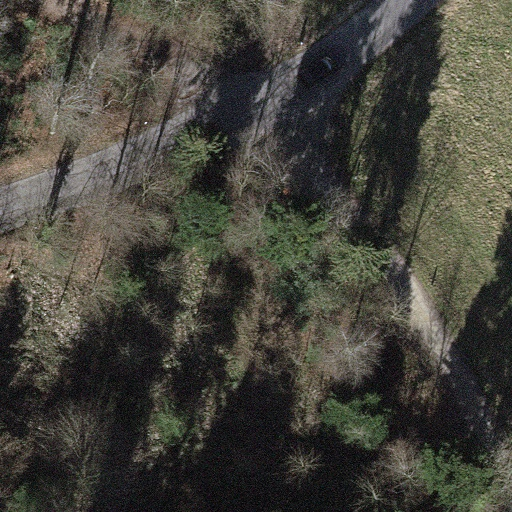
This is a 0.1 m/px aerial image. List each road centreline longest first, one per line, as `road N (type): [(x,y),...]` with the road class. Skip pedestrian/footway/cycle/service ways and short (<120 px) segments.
road 1 (track): [(52,0),(288,112),(433,309),(511,484)]
road 2 (unclassified): [(421,0),(288,112),(0,204)]
